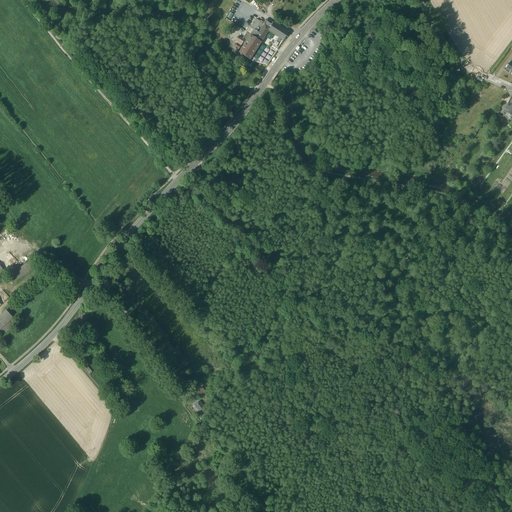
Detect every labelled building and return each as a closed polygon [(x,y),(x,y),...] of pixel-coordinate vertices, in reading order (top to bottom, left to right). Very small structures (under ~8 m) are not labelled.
[(264,25),(260,30),(257,28),(260,23),(260,22),(257,20),(256,20),(255,20),(250,27),(254,30),(251,35),(247,32),(243,38),(247,40),(239,53),(239,54),(249,60),(261,43),(267,32),(273,23),(268,20),(267,19),(266,20),(264,23),(264,25)] [(267,32),(283,41),(289,33),(273,23),(267,32)] [(235,42),(237,43),(241,46),(244,41),(238,37),(235,42)] [(257,59),(265,48),(262,46),(254,57),(257,59)] [(250,65),(239,57),(239,54),(239,53),(238,52),(238,57),(246,63),(249,65),(248,65),(254,69),(256,71),(257,69),(255,68),(255,69),(250,65)] [(10,275),(15,282),(36,268),(31,261),(10,275)] [(0,329),(12,318),(13,317),(6,310),(0,316),(0,329)] [(17,322),(12,318),(0,329),(0,334),(2,336),(17,322)] [(194,387),(202,399),(208,395),(199,383),(195,386),(195,385),(192,386),(193,387),(194,387)] [(194,405),(199,411),(204,408),(199,401),(194,405)]
